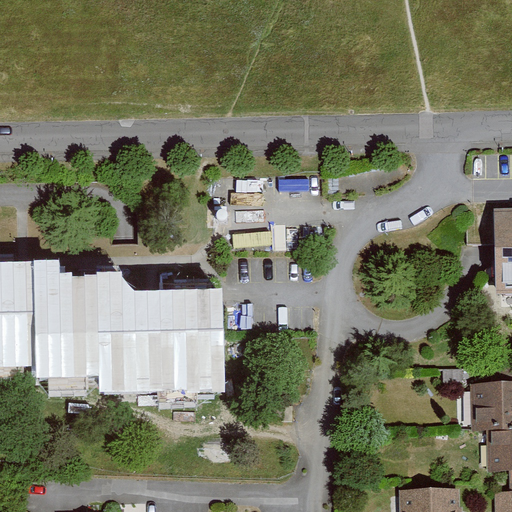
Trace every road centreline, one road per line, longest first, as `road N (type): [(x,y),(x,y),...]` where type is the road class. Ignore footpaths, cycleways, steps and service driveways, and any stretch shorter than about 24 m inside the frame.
road 1 (residential): [(511,128),(0,139)]
road 2 (unknown): [(346,306),(376,330),(414,329),(445,307),(480,255)]
